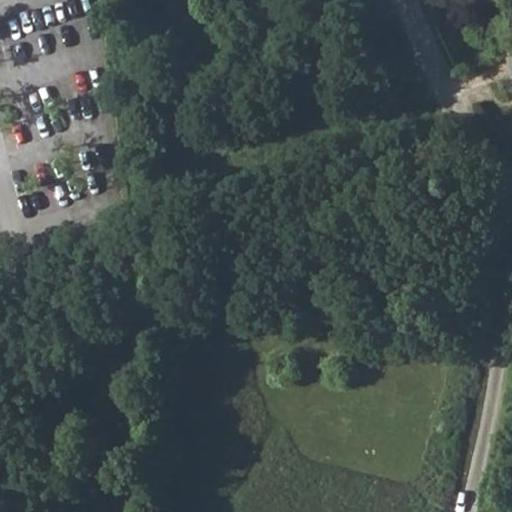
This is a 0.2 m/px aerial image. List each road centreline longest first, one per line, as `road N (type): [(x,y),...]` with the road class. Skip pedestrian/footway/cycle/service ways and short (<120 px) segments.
road 1 (residential): [(481,511),(511,287)]
road 2 (unclassified): [(509,180),(462,121),(405,0)]
